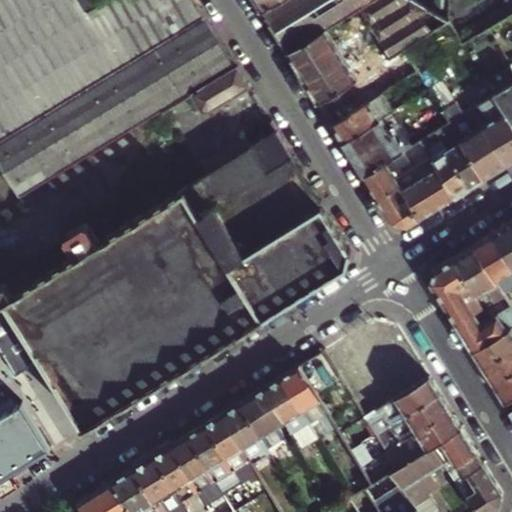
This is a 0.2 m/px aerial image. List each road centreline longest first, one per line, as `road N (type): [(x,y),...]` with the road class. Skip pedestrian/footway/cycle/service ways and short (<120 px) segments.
road 1 (residential): [(391,267),(6,511)]
road 2 (residential): [(391,267),(223,0)]
road 3 (residential): [(511,457),(391,267)]
road 4 (residential): [(511,192),(391,267)]
